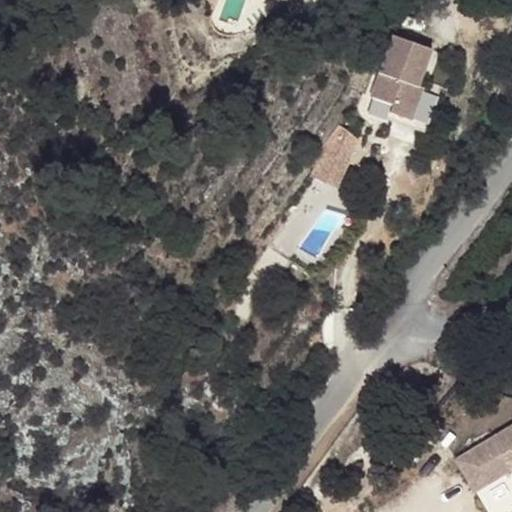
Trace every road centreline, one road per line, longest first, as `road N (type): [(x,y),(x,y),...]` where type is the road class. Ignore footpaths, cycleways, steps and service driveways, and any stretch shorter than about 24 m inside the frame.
road 1 (unclassified): [(395,322),(303,450),(247,511)]
road 2 (unclassified): [(511,158),(395,322)]
road 3 (residential): [(511,307),(427,339),(395,322)]
